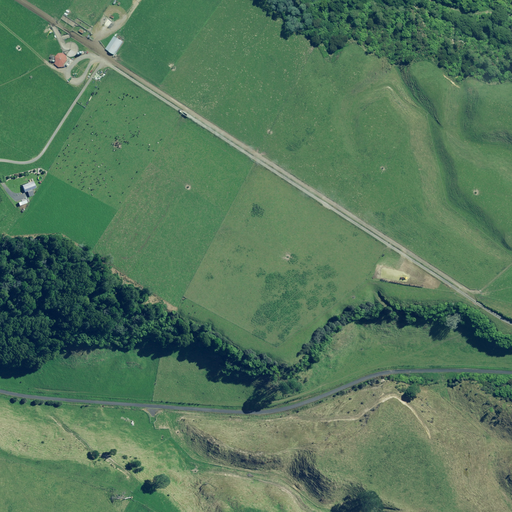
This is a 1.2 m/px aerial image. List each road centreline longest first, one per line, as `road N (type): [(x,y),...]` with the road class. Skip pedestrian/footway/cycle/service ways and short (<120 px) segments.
road 1 (track): [(511,326),(21,0)]
road 2 (unclassified): [(511,374),(389,373),(265,411),(67,401),(0,388)]
road 3 (track): [(105,54),(36,160),(0,162)]
